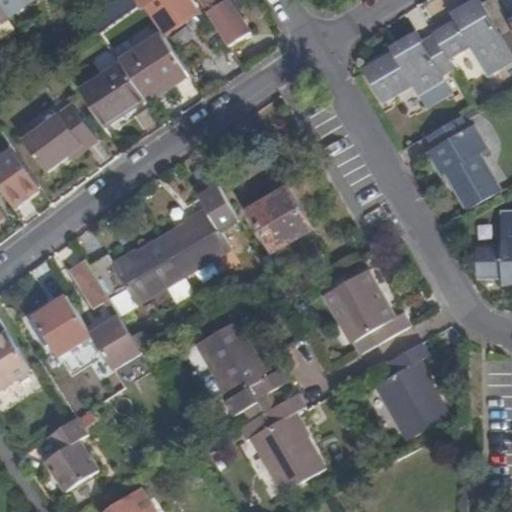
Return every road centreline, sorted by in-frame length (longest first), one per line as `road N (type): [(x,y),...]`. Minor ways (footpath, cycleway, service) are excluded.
road 1 (residential): [(0,269),(160,150),(319,52)]
road 2 (residential): [(511,338),(490,333),(467,312),(319,52)]
